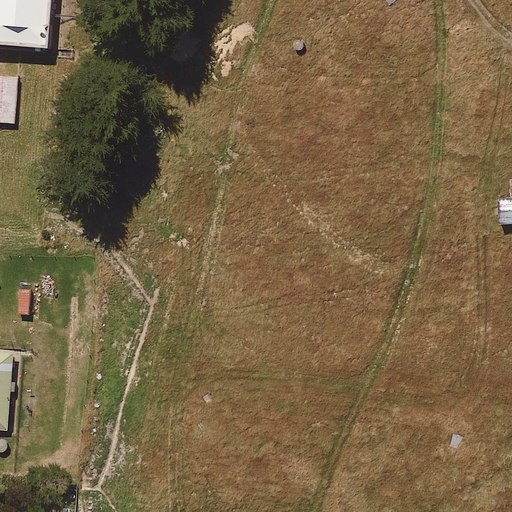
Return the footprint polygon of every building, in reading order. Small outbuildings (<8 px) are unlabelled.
[(0,0),(0,43),(43,47),(46,0),(0,0)] [(19,74),(0,73),(0,119),(16,121),(19,74)] [(511,176),(511,177),(511,196),(502,196),(502,221),(511,220),(511,176)] [(32,287),(18,286),(17,313),(30,314),(32,287)] [(0,426),(8,428),(12,390),(15,390),(19,348),(0,346),(0,426)]
